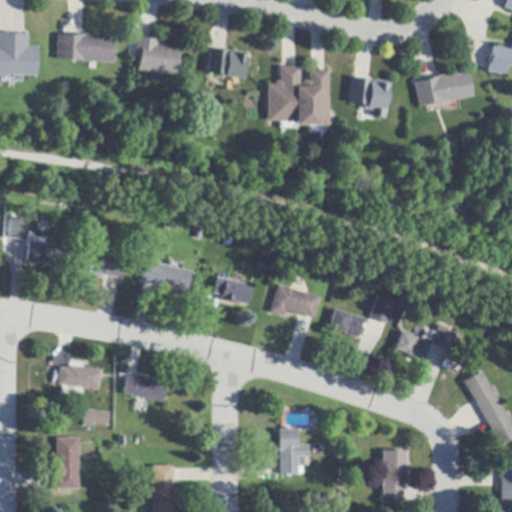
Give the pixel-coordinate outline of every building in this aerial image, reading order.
[(511,0),(511,68),(507,67),(504,78),(487,72),(487,71),(489,65),(487,64),(492,47),(493,46),(510,51),(511,43),(511,11),(503,9),(504,7),(506,0),(511,0)] [(24,35),(27,35),(27,47),(36,47),(36,77),(0,77),(0,33),(12,33),(12,35),(24,35)] [(81,35),(96,36),(96,38),(113,38),(112,64),(96,63),(87,63),(81,63),(81,61),(56,60),(57,36),(59,36),(65,36),(65,34),(81,35)] [(139,38),(154,40),(157,41),(157,45),(171,47),(170,49),(179,50),(175,77),(167,76),(158,74),(137,71),(139,57),(134,57),(137,38),(139,38)] [(225,51),(234,52),(234,54),(245,55),(243,80),(224,78),(224,75),(207,73),(209,55),(209,50),(225,51)] [(311,71),(324,70),(328,70),(328,126),(296,127),(295,122),(267,122),(267,85),(275,85),(275,82),(279,82),(279,68),(282,68),(296,68),(299,68),(299,85),(303,85),(303,81),(308,81),(308,71),(311,71)] [(456,101),(447,103),(440,104),(440,103),(436,104),(424,107),(418,108),(413,84),(414,83),(421,82),(421,81),(436,77),(450,75),(450,77),(467,73),(472,98),(456,101)] [(354,79),(367,81),(388,83),(385,110),(383,110),(374,109),(365,108),(366,106),(348,104),(351,79),(354,79)] [(28,233),(27,237),(26,242),(10,240),(7,239),(10,217),(30,220),(28,233)] [(46,245),(64,248),(61,269),(42,266),(42,265),(26,263),(27,261),(29,247),(29,243),(46,245)] [(120,280),(105,278),(102,277),(102,276),(89,274),(89,273),(74,270),(77,251),(126,259),(123,280),(120,280)] [(159,287),(140,283),(145,262),(191,272),(187,293),(159,287)] [(321,278),(326,264),(339,269),(334,282),(321,278)] [(221,300),(222,297),(213,295),(217,278),(252,287),(247,307),(221,300)] [(312,320),(299,316),(286,312),(284,316),(270,312),(278,286),(320,299),(313,320),(312,320)] [(385,325),(370,319),(369,319),(378,297),(395,303),(387,325),(385,325)] [(335,311),(364,320),(362,325),(364,326),(363,329),(361,328),(358,339),(328,330),(335,311)] [(455,334),(456,334),(449,352),(431,345),(438,327),(455,334)] [(417,339),(430,344),(422,362),(395,350),(402,332),(417,339)] [(69,367),(100,371),(98,390),(60,386),(58,386),(59,371),(60,368),(68,369),(68,367),(69,367)] [(489,428),(475,403),(463,383),(482,373),(511,427),(511,439),(500,447),(489,428)] [(135,378),(166,385),(162,404),(123,395),(126,383),(127,378),(134,380),(134,378),(135,378)] [(82,387),(61,385),(61,392),(82,394),(82,387)] [(99,425),(90,424),(89,427),(84,426),(82,426),(84,411),(109,414),(107,426),(99,425)] [(279,474),(279,462),(279,452),(278,452),(277,431),(297,431),(297,446),(308,446),(308,457),(296,457),(296,467),(302,467),(302,475),(279,476),(279,474)] [(77,440),(77,490),(55,490),(56,440),(77,440)] [(402,489),(402,501),(402,503),(382,503),(382,452),(406,452),(406,465),(408,465),(408,472),(406,472),(406,486),(402,486),(402,489)] [(171,467),(171,470),(171,482),(171,511),(151,511),(151,467),(171,467)] [(503,472),(511,472),(511,511),(500,511),(501,487),(501,472),(503,472)]
